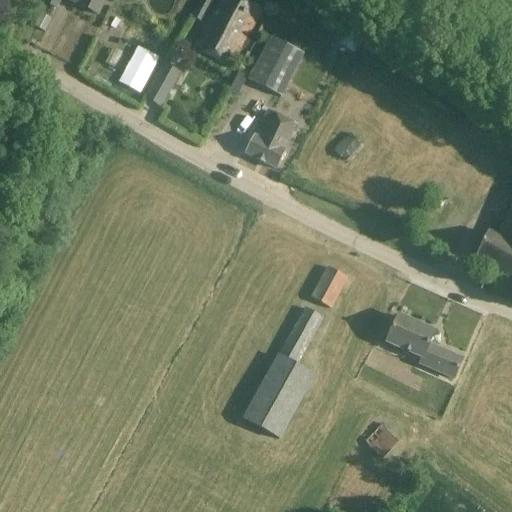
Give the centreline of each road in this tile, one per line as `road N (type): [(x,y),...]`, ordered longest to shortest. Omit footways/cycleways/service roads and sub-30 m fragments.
road 1 (unclassified): [(511,310),(261,189),(0,47)]
road 2 (unclassified): [(511,81),(393,0)]
